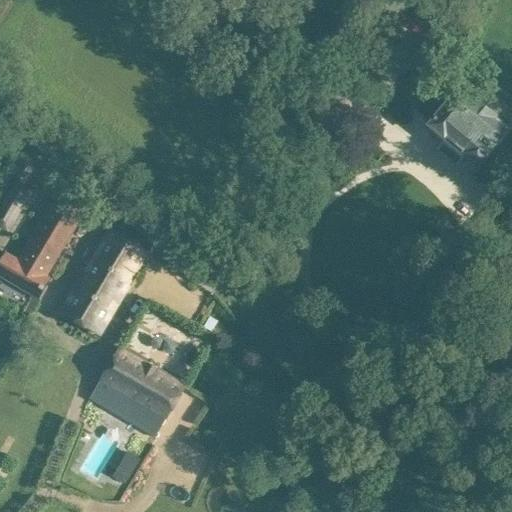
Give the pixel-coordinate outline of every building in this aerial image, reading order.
[(169,10),(158,24),(177,39),(171,47),(193,64),(218,32),(191,11),(184,21),(169,10)] [(511,149),(504,143),(511,133),(511,110),(487,89),(475,103),(460,90),(457,94),(442,83),(419,111),(433,123),(429,127),(451,145),(453,142),(468,154),(467,155),(484,169),(493,158),(503,167),(511,156),(511,149)] [(18,185),(5,204),(19,213),(31,193),(18,185)] [(50,280),(47,277),(84,215),(56,199),(19,260),(6,253),(0,262),(0,276),(38,300),(50,280)] [(100,335),(148,253),(111,231),(63,313),(100,335)] [(90,400),(156,438),(187,386),(121,347),(103,377),(90,400)] [(234,408),(245,401),(234,385),(223,392),(234,408)] [(115,470),(133,477),(143,450),(126,443),(115,470)]
